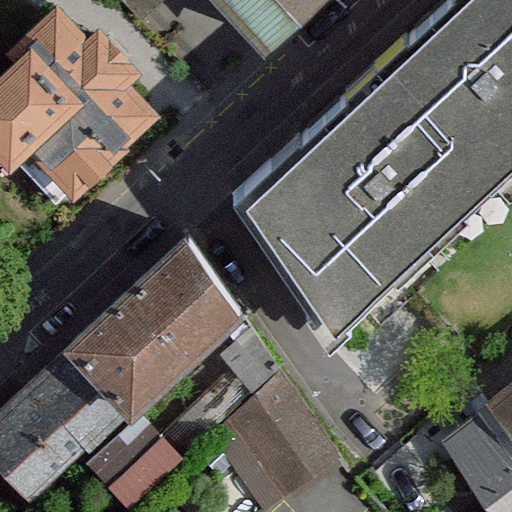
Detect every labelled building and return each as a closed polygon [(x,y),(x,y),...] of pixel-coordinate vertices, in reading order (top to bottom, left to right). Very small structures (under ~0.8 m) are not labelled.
[(129,0),(140,12),(152,0),(129,0)] [(318,0),(218,0),(261,54),(318,0)] [(511,0),(443,0),(233,196),(325,329),(511,160),(511,0)] [(92,40),(66,10),(17,51),(28,64),(0,86),(0,145),(18,167),(39,149),(77,195),(165,122),(132,83),(145,71),(108,27),(92,40)] [(202,236),(87,345),(140,402),(157,421),(273,311),(202,236)] [(79,336),(0,408),(0,460),(34,498),(140,402),(87,345),(79,336)] [(262,506),(343,460),(290,370),(210,415),(262,506)] [(511,387),(492,402),(511,427),(511,387)] [(511,511),(511,436),(481,393),(418,437),(471,511),(511,511)] [(86,456),(108,491),(171,452),(149,417),(86,456)]
